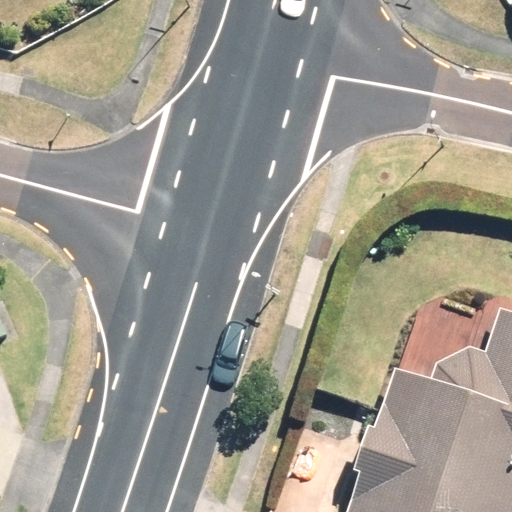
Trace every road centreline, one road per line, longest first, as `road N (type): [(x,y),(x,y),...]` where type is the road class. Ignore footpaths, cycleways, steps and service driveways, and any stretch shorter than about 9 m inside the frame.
road 1 (tertiary): [(117,511),(212,233)]
road 2 (residential): [(263,49),(511,114)]
road 3 (residential): [(212,233),(0,177)]
road 4 (tertiary): [(212,233),(263,49)]
